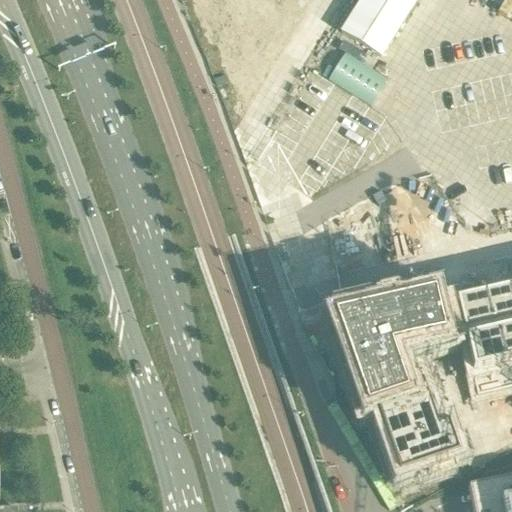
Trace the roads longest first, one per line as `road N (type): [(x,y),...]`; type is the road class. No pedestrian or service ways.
road 1 (secondary): [(1,0),(68,164),(187,511)]
road 2 (secondary): [(228,511),(149,232),(63,0)]
road 3 (residential): [(57,362),(0,132)]
road 4 (residential): [(324,0),(228,162)]
road 5 (residential): [(57,362),(91,511)]
road 6 (unclassified): [(380,511),(309,388)]
